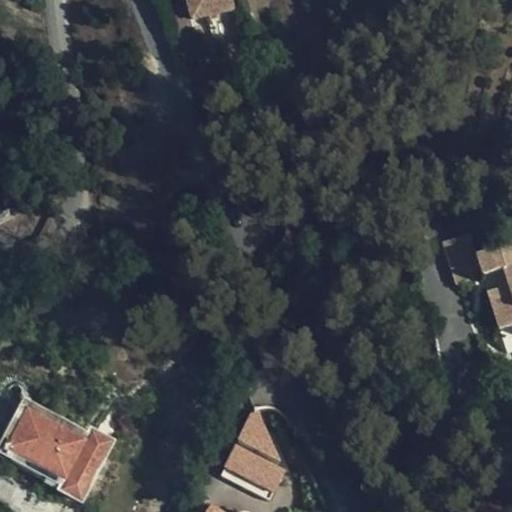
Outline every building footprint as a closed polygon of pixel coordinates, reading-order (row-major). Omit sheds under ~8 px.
[(234,0),(190,0),(196,22),(237,12),(234,0)] [(501,268),(508,286),(487,293),(500,328),(511,323),(511,243),(477,255),(470,235),(443,244),(457,284),(501,268)] [(31,402),(28,408),(89,441),(92,436),(31,402)] [(68,481),(64,488),(63,491),(80,500),(111,443),(94,432),(92,436),(89,441),(28,408),(6,450),(68,481)] [(247,417),(220,476),(271,499),(286,468),(271,461),(284,434),(247,417)] [(2,455),(64,488),(68,481),(6,450),(2,455)]
